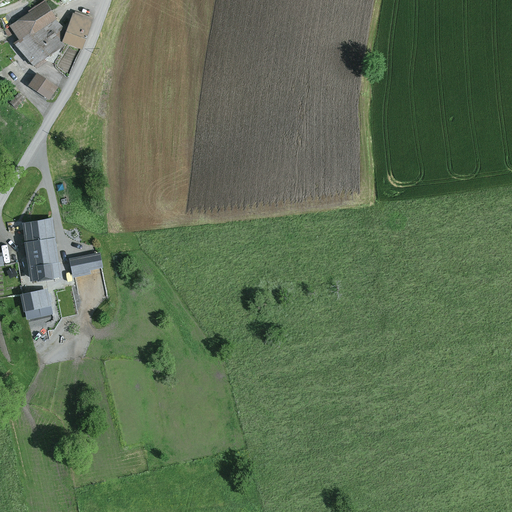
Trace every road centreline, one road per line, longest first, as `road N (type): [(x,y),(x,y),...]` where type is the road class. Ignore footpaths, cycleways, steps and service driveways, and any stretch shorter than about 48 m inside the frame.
road 1 (track): [(0,229),(21,252),(27,288),(64,284),(58,218),(31,148)]
road 2 (tertiary): [(0,201),(70,84),(107,0)]
